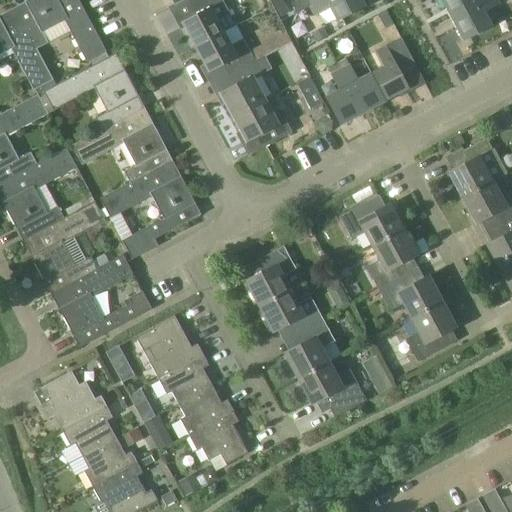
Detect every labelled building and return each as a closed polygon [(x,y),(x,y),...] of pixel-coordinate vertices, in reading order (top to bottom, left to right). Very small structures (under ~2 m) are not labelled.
[(78,0),(29,0),(15,8),(37,49),(71,30),(88,62),(106,52),(78,0)] [(196,48),(224,33),(224,32),(217,19),(229,12),(225,5),(222,0),(201,0),(191,5),(196,15),(182,23),(185,27),(196,48)] [(296,14),(310,6),(322,0),(300,0),(292,5),(296,14)] [(361,0),(322,0),(310,6),(315,15),(331,7),(338,21),(365,7),(361,0)] [(443,0),(453,19),(488,0),(443,0)] [(500,5),(497,0),(488,0),(453,19),(465,40),(491,26),(484,13),(500,5)] [(53,80),(37,49),(15,8),(0,15),(0,54),(11,49),(34,90),(53,80)] [(223,64),(229,75),(251,63),(255,61),(248,48),(243,39),(231,45),(224,33),(196,48),(204,65),(208,72),(223,64)] [(372,74),(386,101),(410,88),(402,74),(417,66),(402,38),(378,51),(386,66),(372,74)] [(255,61),(251,63),(258,75),(282,62),(276,50),(255,61)] [(102,130),(145,108),(116,54),(44,92),(54,111),(95,89),(107,112),(96,118),(102,130)] [(350,66),(341,71),(364,113),(386,101),(372,74),(358,81),(350,66)] [(364,113),(341,71),(332,75),(341,91),(325,99),(339,126),(364,113)] [(220,94),(233,118),(265,101),(252,77),(220,94)] [(316,77),(297,82),(303,109),(322,105),(316,77)] [(0,184),(37,164),(31,152),(19,158),(7,136),(48,114),(38,95),(0,115),(0,184)] [(265,101),(233,118),(246,142),(260,135),(266,147),(292,133),(280,110),(272,115),(265,101)] [(124,172),(130,183),(173,161),(145,108),(102,130),(72,146),(82,165),(124,143),(136,166),(124,172)] [(462,199),(493,182),(506,175),(486,138),(464,150),(470,162),(448,173),(462,199)] [(0,184),(0,199),(22,241),(64,218),(58,207),(47,212),(35,190),(76,168),(66,149),(37,164),(0,184)] [(173,161),(130,183),(100,198),(110,219),(153,197),(164,219),(122,241),(132,260),(158,246),(155,240),(201,216),(173,161)] [(511,189),(501,195),(493,182),(462,199),(475,224),(497,212),(502,223),(511,217),(511,189)] [(22,241),(50,294),(96,268),(90,257),(75,265),(64,243),(105,222),(94,201),(64,218),(22,241)] [(372,246),(403,230),(390,204),(368,216),(363,205),(340,217),(352,240),(365,233),(372,246)] [(487,245),(500,270),(511,263),(511,217),(502,223),(508,234),(487,245)] [(367,267),(378,289),(402,277),(396,266),(417,255),(403,230),(372,246),(380,261),(367,267)] [(246,282),(259,307),(290,290),(283,276),(296,269),(284,247),(261,259),(267,270),(246,282)] [(122,255),(96,268),(50,294),(78,348),(152,309),(143,291),(130,298),(133,303),(103,319),(91,296),(132,274),(122,255)] [(511,263),(500,270),(511,292),(511,263)] [(403,304),(411,318),(442,302),(428,277),(408,288),(402,277),(378,289),(390,311),(403,304)] [(294,321),(299,331),(322,319),(311,298),(298,304),(290,290),(259,307),(273,333),(294,321)] [(442,302),(411,318),(419,333),(406,340),(418,362),(441,349),(435,338),(455,327),(442,302)] [(158,379),(203,355),(198,344),(192,348),(175,317),(174,316),(152,328),(135,337),(150,363),(158,379)] [(284,354),(297,379),(329,362),(342,355),(322,319),(299,331),(305,342),(284,354)] [(127,365),(117,346),(106,353),(116,371),(127,365)] [(172,392),(179,404),(212,386),(203,369),(209,366),(203,355),(158,379),(167,395),(172,392)] [(329,362),(297,379),(311,404),(332,393),(338,404),(330,408),(333,416),(365,399),(350,370),(337,377),(329,362)] [(384,388),(389,385),(377,363),(371,366),(384,388)] [(54,416),(62,430),(107,406),(101,395),(94,398),(85,381),(78,385),(71,372),(34,391),(49,418),(54,416)] [(180,419),(189,435),(234,411),(228,400),(222,404),(212,386),(179,404),(185,416),(180,419)] [(76,444),(82,456),(116,438),(107,421),(113,417),(107,406),(62,430),(71,447),(76,444)] [(234,411),(189,435),(197,450),(202,448),(209,461),(221,454),(227,465),(249,453),(233,425),(239,422),(234,411)] [(160,414),(146,421),(159,448),(173,441),(160,414)] [(84,471),(93,487),(138,463),(132,451),(125,455),(116,438),(82,456),(89,468),(84,471)] [(105,500),(112,511),(110,511),(139,511),(158,502),(152,491),(147,494),(137,476),(143,473),(138,463),(93,487),(101,502),(105,500)] [(491,511),(505,511),(494,490),(483,496),(491,511)] [(469,511),(483,511),(476,500),(466,506),(469,511)]
